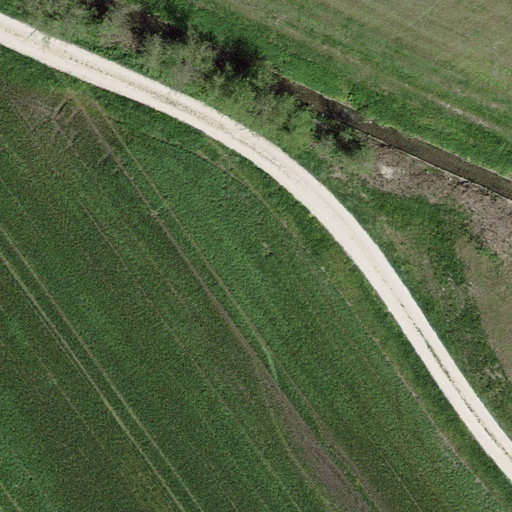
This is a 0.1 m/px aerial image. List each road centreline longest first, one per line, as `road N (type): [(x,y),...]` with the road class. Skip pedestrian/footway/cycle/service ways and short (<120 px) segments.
road 1 (track): [(511,464),(388,288),(300,185),(229,130),(0,23)]
road 2 (track): [(511,133),(239,0)]
